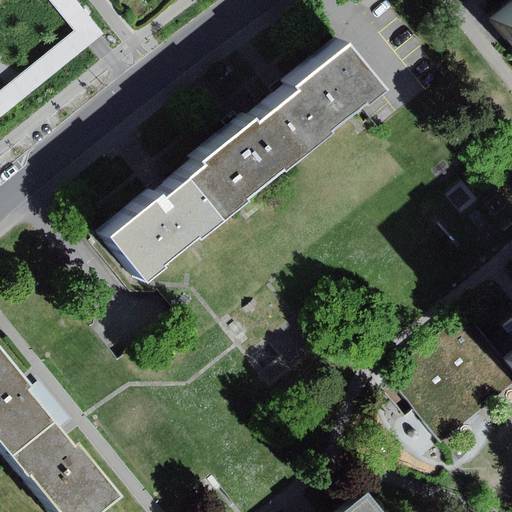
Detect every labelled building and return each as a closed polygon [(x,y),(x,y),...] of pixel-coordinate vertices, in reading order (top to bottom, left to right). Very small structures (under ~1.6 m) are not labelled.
[(74,0),(48,0),(74,31),(0,91),(0,117),(103,34),(74,0)] [(511,3),(492,20),(506,38),(510,36),(511,38),(511,3)] [(375,83),(337,37),(283,80),(285,83),(278,89),(260,104),(294,146),(322,124),(320,121),(353,94),(356,98),(375,83)] [(294,146),(260,104),(245,116),(242,113),(231,122),(189,156),(194,161),(178,174),(212,216),(237,195),(234,191),(271,162),(272,163),(294,146)] [(149,186),(96,229),(135,278),(144,271),(155,262),(152,259),(185,232),(188,235),(212,216),(178,174),(158,190),(155,193),(149,186)] [(511,315),(501,325),(509,334),(511,331),(511,315)] [(465,316),(388,379),(440,442),(511,383),(511,372),(502,360),(465,316)] [(511,351),(502,360),(511,372),(511,351)] [(0,449),(40,416),(16,386),(20,383),(5,365),(0,359),(0,449)] [(61,442),(40,416),(0,449),(0,454),(14,472),(17,470),(49,509),(47,511),(81,511),(106,491),(64,440),(61,442)] [(375,511),(361,494),(338,511),(375,511)]
